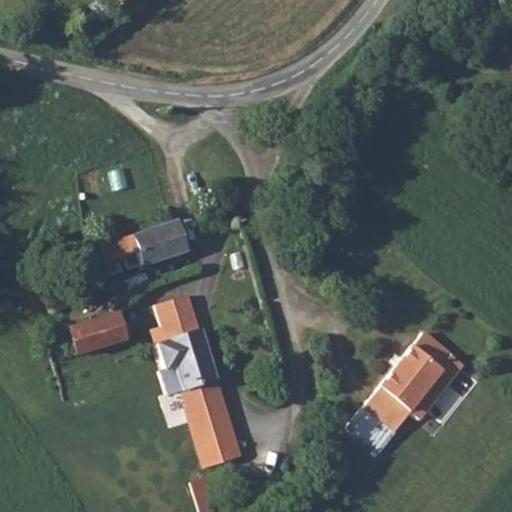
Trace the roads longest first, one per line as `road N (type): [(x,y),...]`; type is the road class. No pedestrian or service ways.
road 1 (unclassified): [(306,73),(285,118),(273,204),(297,404),(280,485)]
road 2 (unclassified): [(0,62),(166,98),(231,98),(306,73)]
